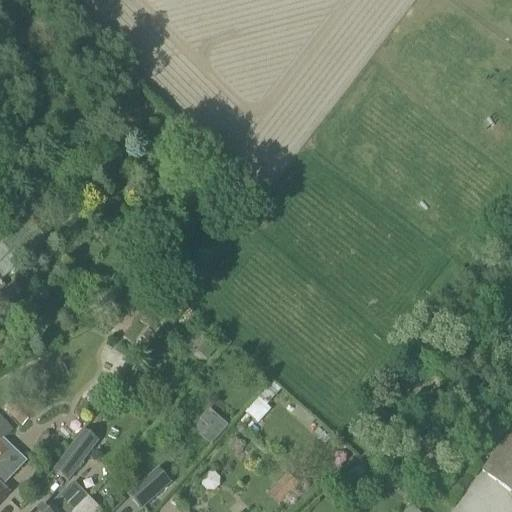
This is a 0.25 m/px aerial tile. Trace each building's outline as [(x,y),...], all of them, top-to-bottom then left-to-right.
[(206,364),(218,351),(211,345),(199,358),(206,364)] [(11,403),(4,409),(23,428),(29,421),(11,403)] [(208,408),(197,420),(207,429),(198,439),(208,448),(228,426),(208,408)] [(0,461),(27,434),(14,421),(10,426),(0,415),(0,461)] [(511,430),(481,471),(511,495),(511,430)] [(87,433),(56,473),(69,482),(99,443),(87,433)] [(160,472),(130,499),(141,511),(171,484),(160,472)] [(288,498),(299,485),(294,480),(287,474),(276,487),(288,498)] [(75,511),(89,499),(75,485),(55,505),(57,508),(52,511),(47,511),(44,508),(39,511),(75,511)] [(0,487),(0,505),(9,496),(0,487)] [(100,511),(89,499),(75,511),(100,511)]
